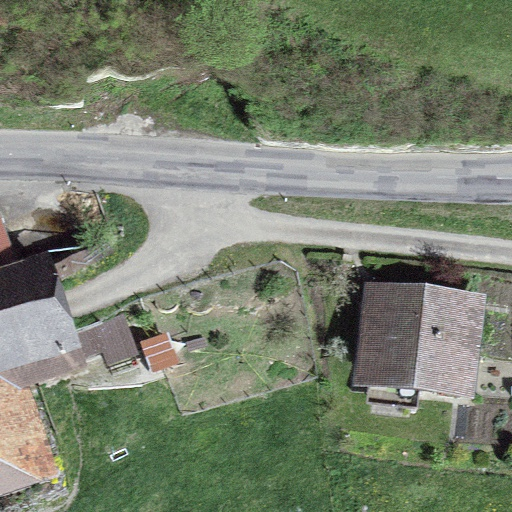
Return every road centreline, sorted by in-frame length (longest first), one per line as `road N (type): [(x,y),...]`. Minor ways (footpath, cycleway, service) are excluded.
road 1 (tertiary): [(511,177),(0,152)]
road 2 (track): [(182,161),(210,202),(240,222),(511,255)]
